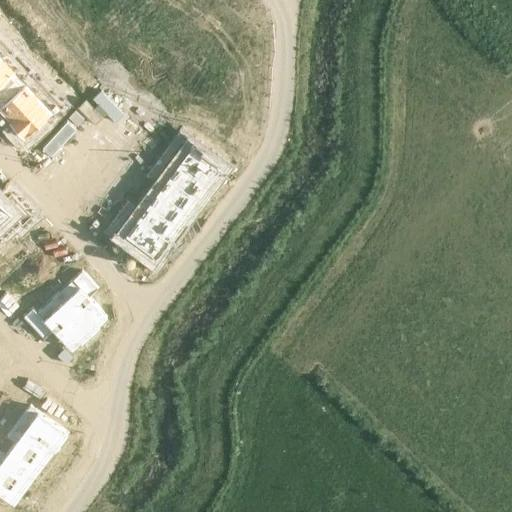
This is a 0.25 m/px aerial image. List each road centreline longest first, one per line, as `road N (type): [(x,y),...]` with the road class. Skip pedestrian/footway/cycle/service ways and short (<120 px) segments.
road 1 (residential): [(284,5),(278,139),(147,314)]
road 2 (residential): [(147,314),(0,156)]
road 3 (residential): [(114,429),(0,312)]
road 4 (residential): [(147,314),(119,352),(114,429)]
